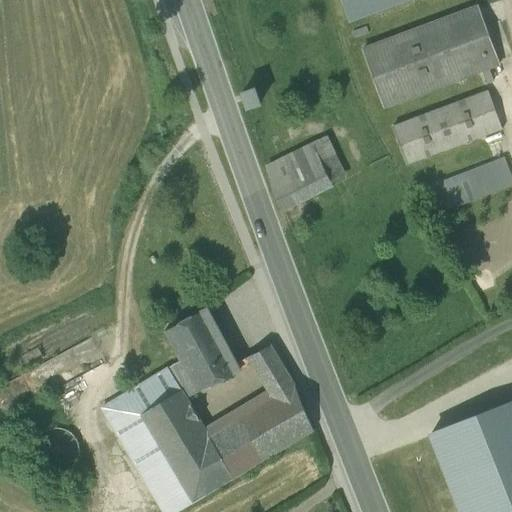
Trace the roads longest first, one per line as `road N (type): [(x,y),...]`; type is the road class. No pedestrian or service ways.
road 1 (secondary): [(374,511),(187,0)]
road 2 (track): [(136,224),(201,126),(224,109)]
